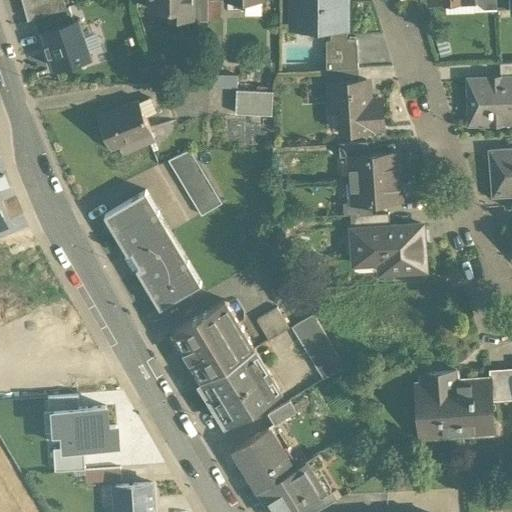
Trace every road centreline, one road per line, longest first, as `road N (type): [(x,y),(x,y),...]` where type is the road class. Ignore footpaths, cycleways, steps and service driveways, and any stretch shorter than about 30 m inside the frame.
road 1 (residential): [(0,67),(54,214),(227,511)]
road 2 (residential): [(393,0),(504,311)]
